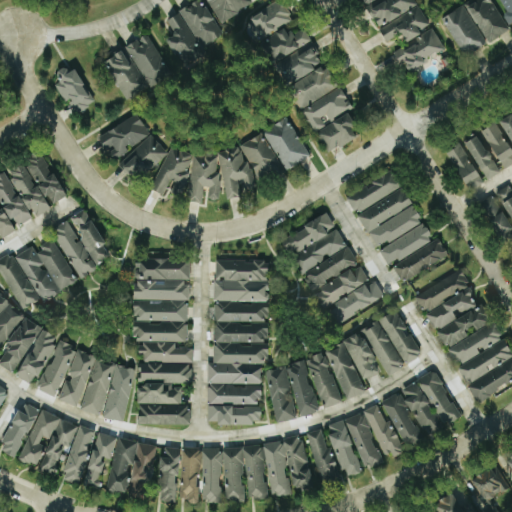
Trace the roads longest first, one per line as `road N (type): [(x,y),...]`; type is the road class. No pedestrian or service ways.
road 1 (residential): [(18,36),(22,71),(106,199),(148,225),(201,235),(289,206),(511,65)]
road 2 (residential): [(0,481),(77,511),(335,511),(415,475),(511,414)]
road 3 (residential): [(319,0),(511,302)]
